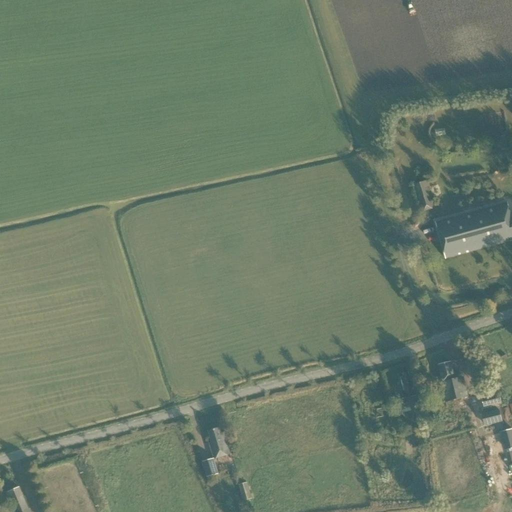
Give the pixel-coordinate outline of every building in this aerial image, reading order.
[(428,181),(413,186),(420,212),(436,208),(428,181)] [(511,216),(511,217),(507,202),(436,222),(446,259),(511,239),(511,216)] [(442,382),(446,401),(467,396),(463,378),(456,379),(452,362),(440,365),(444,382),(442,382)] [(401,383),(398,384),(401,398),(417,394),(412,375),(409,376),(408,372),(398,374),(401,383)] [(481,397),(484,409),(502,404),(499,393),(481,397)] [(411,411),(409,403),(396,406),(398,414),(411,411)] [(502,421),(499,409),(482,414),(485,426),(502,421)] [(210,442),(214,457),(230,453),(224,432),(222,433),(220,428),(209,431),(212,442),(210,442)] [(509,450),(511,461),(511,429),(500,433),(505,451),(509,450)] [(219,474),(214,458),(202,462),(207,478),(219,474)] [(243,501),(252,498),(247,482),(238,485),(243,501)] [(11,511),(29,511),(23,497),(22,498),(17,487),(5,493),(10,504),(8,505),(11,511)]
